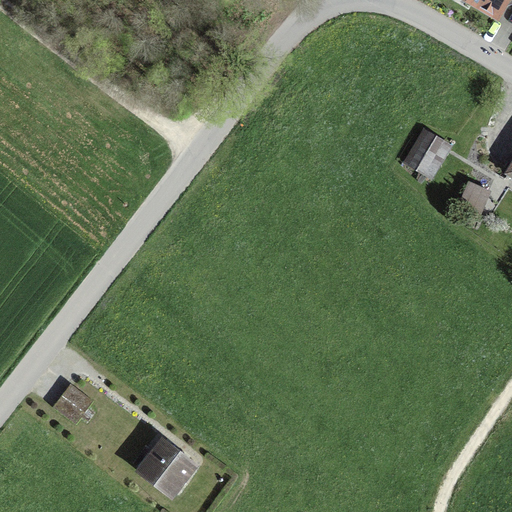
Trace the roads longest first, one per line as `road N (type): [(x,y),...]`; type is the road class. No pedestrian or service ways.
road 1 (residential): [(330,0),(294,27),(0,406)]
road 2 (track): [(197,151),(1,0)]
road 3 (residential): [(511,70),(412,13),(352,0)]
road 4 (track): [(511,392),(436,511)]
